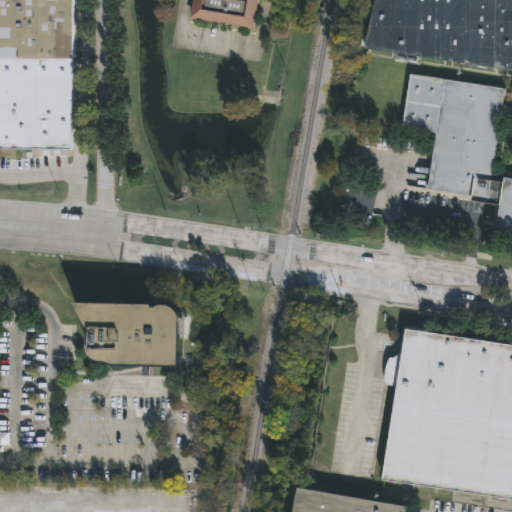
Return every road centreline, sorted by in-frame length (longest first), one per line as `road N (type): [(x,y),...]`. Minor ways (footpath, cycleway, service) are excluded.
road 1 (secondary): [(0,243),(511,311)]
road 2 (secondary): [(511,277),(0,213)]
